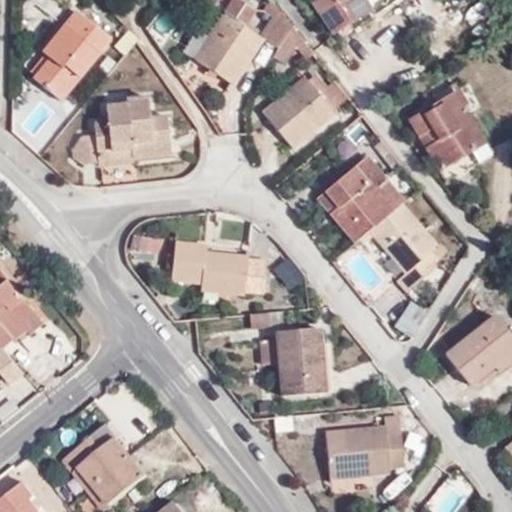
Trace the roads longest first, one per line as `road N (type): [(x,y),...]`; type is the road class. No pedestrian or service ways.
road 1 (residential): [(55,235),(195,185),(228,182),(251,194),(453,430),(462,456),(492,476),(509,511)]
road 2 (residential): [(137,333),(283,511)]
road 3 (residential): [(0,449),(137,333)]
road 4 (residential): [(55,235),(137,333)]
